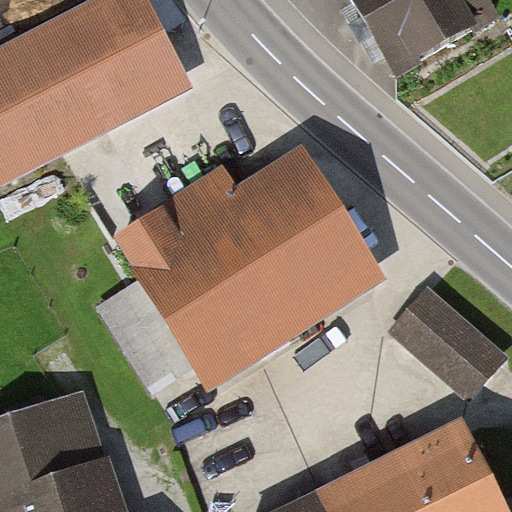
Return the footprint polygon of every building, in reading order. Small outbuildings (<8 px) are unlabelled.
[(0,193),(195,93),(146,0),(118,0),(0,61),(0,193)] [(498,16),(488,0),(362,0),(404,71),(498,16)] [(180,427),(389,288),(306,162),(250,199),(234,175),(121,249),(146,288),(105,315),(180,427)] [(507,361),(433,292),(396,331),(470,400),(507,361)] [(128,511),(90,400),(0,429),(0,511),(128,511)] [(508,511),(472,434),(365,483),(378,511),(508,511)] [(378,511),(365,483),(302,511),(378,511)]
